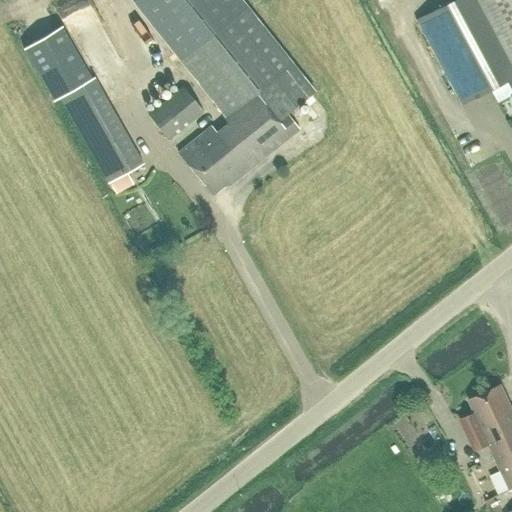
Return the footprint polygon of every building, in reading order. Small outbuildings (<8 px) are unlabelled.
[(240,0),(134,0),(225,114),(179,151),(212,193),(226,182),(228,184),(300,128),(287,111),(299,102),(314,90),(291,62),(240,0)] [(511,0),(452,0),(418,19),(462,102),(507,78),(511,86),(511,94),(511,0)] [(106,181),(119,174),(140,160),(125,133),(110,106),(95,79),(61,97),(106,181)] [(168,138),(202,112),(182,86),(148,113),(168,138)] [(511,407),(501,384),(470,398),(475,411),(461,418),(477,451),(490,445),(510,489),(511,487),(511,407)] [(445,490),(441,482),(430,487),(434,495),(445,490)]
